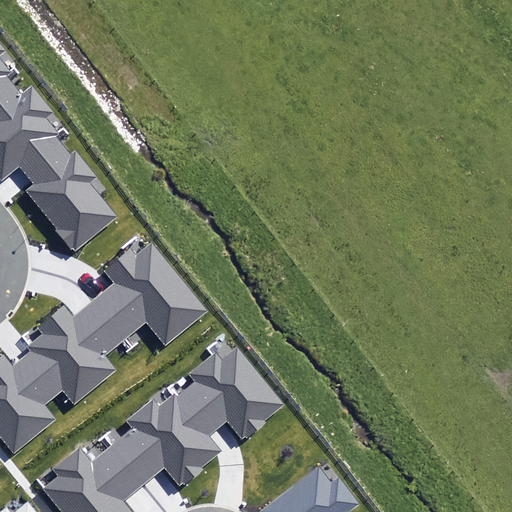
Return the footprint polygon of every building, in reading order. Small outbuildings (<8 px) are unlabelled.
[(0,81),(7,76),(11,73),(0,59),(0,55),(6,51),(0,44),(0,81)] [(0,179),(1,181),(19,167),(56,137),(59,134),(46,118),(53,112),(32,86),(22,94),(7,76),(0,81),(0,179)] [(71,250),(73,248),(75,251),(118,217),(90,183),(97,177),(75,150),(70,154),(56,137),(19,167),(33,184),(26,191),(57,229),(55,230),(71,250)] [(94,300),(126,338),(146,322),(165,346),(207,312),(151,243),(136,256),(130,249),(104,271),(114,283),(94,300)] [(30,351),(62,390),(74,405),(117,370),(104,356),(126,338),(94,300),(72,317),(64,307),(37,328),(42,334),(27,347),(30,351)] [(194,382),(178,395),(209,434),(227,420),(241,439),(245,436),(248,438),(267,423),(265,420),(284,405),(238,346),(222,359),(216,351),(188,374),(194,382)] [(0,439),(11,454),(54,421),(42,406),(62,390),(30,351),(11,366),(2,356),(0,357),(0,439)] [(223,451),(209,434),(178,395),(176,392),(159,406),(153,399),(126,420),(133,428),(111,446),(143,484),(165,468),(179,486),(183,483),(185,485),(203,470),(202,468),(223,451)] [(131,511),(123,501),(143,484),(111,446),(92,462),(80,447),(52,470),(58,477),(43,489),(61,511),(131,511)] [(349,511),(350,511),(359,505),(338,477),(330,483),(319,468),(259,511),(349,511)] [(35,511),(28,502),(15,511),(9,511),(6,508),(0,511),(35,511)]
